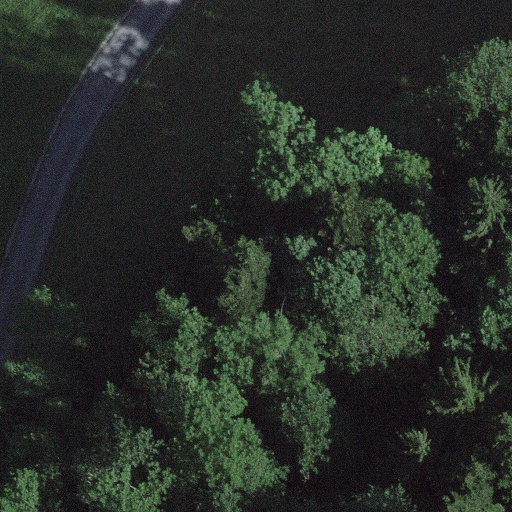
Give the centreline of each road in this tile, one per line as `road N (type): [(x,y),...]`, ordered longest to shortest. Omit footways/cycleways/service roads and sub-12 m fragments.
road 1 (unclassified): [(173,0),(112,91),(17,267),(0,319)]
road 2 (unclassified): [(414,511),(511,438)]
